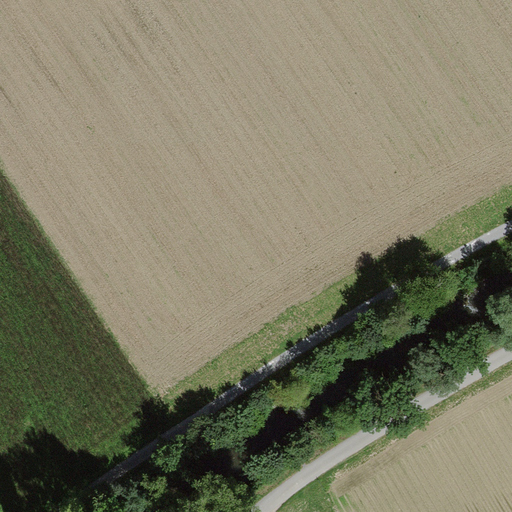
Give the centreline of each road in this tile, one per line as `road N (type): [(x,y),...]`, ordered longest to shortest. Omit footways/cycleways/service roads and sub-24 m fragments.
road 1 (track): [(511,221),(153,444),(60,511)]
road 2 (track): [(254,511),(415,403),(511,353)]
